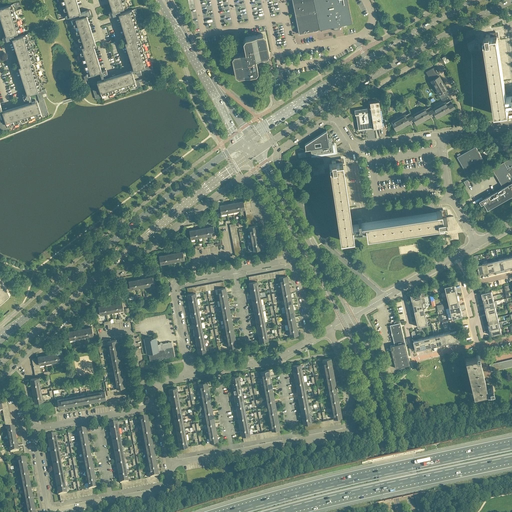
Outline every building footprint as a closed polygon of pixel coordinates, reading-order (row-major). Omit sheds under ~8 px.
[(70,17),(79,14),(74,0),(59,0),(61,4),(63,11),(65,18),(70,17)] [(110,0),(114,11),(115,12),(119,10),(120,10),(128,7),(126,0),(110,0)] [(320,29),(313,0),(292,0),(299,34),(317,30),(320,29)] [(352,23),(347,0),(313,0),(320,29),(320,30),(333,27),(334,31),(340,29),(339,26),(342,25),(352,23)] [(20,25),(18,18),(16,11),(14,4),(9,6),(8,6),(0,8),(0,16),(6,36),(7,36),(8,36),(13,35),(22,32),(20,25)] [(129,56),(132,63),(134,70),(136,69),(138,75),(145,73),(147,79),(148,81),(151,80),(152,79),(156,78),(153,70),(151,64),(149,65),(147,58),(145,51),(144,50),(142,44),(140,38),(143,37),(141,33),(141,30),(138,23),(136,16),(134,9),(129,11),(121,14),(120,14),(128,37),(126,37),(124,38),(125,42),(127,49),(129,56)] [(88,80),(89,80),(94,78),(93,74),(101,71),(102,71),(93,45),(96,44),(87,16),(71,20),(79,48),(77,48),(78,50),(84,70),(86,76),(84,77),(85,81),(86,81),(88,80)] [(21,66),(19,67),(27,94),(28,95),(36,92),(37,96),(47,93),(45,89),(43,90),(41,85),(34,62),(37,62),(28,34),(12,39),(21,66)] [(267,57),(269,54),(268,50),(265,36),(262,34),(245,38),(243,41),(245,50),(245,52),(236,54),(234,54),(232,57),(236,75),(239,77),(245,76),(256,74),(258,71),(257,65),(256,59),(260,58),(267,57)] [(507,103),(506,99),(501,65),(499,50),(497,41),(498,41),(497,36),(493,36),(493,37),(490,37),(490,34),(486,35),(486,38),(485,38),(483,38),(484,43),(485,50),(494,105),(495,114),(509,112),(508,112),(508,108),(507,103)] [(450,61),(446,55),(442,58),(445,64),(450,61)] [(447,90),(439,76),(440,74),(439,73),(437,73),(434,67),(426,72),(441,99),(443,98),(444,97),(446,96),(447,96),(449,95),(447,90)] [(94,96),(95,100),(102,98),(136,87),(137,89),(141,88),(139,82),(139,80),(136,81),(132,70),(102,80),(97,81),(98,84),(91,86),(94,96)] [(0,131),(8,129),(8,127),(47,114),(49,114),(47,111),(47,110),(44,98),(32,102),(2,112),(3,113),(0,114),(0,131)] [(436,118),(455,108),(451,100),(446,103),(445,102),(432,109),(434,114),(436,118)] [(383,127),(379,101),(369,102),(370,107),(369,107),(370,108),(354,110),(355,115),(356,115),(358,131),(373,128),(373,129),(383,127)] [(416,124),(434,114),(432,109),(430,107),(426,109),(425,108),(412,115),(410,113),(416,124)] [(405,126),(407,124),(414,120),(416,124),(410,113),(405,115),(405,114),(391,122),(396,131),(405,126)] [(332,143),(331,137),(328,137),(326,130),(326,131),(305,145),(306,150),(305,150),(310,149),(311,156),(335,153),(339,152),(335,152),(334,143),(332,143)] [(484,162),(476,147),(469,151),(470,152),(464,154),(464,153),(457,157),(466,173),(484,162)] [(485,198),(479,201),(482,205),(484,204),(488,210),(489,209),(496,206),(496,205),(497,205),(509,198),(511,196),(511,188),(511,187),(511,182),(511,181),(511,157),(491,169),(493,172),(493,171),(501,184),(502,185),(503,188),(502,188),(489,196),(485,198)] [(349,207),(348,200),(343,167),(342,162),(339,162),(339,163),(336,163),(335,160),(331,161),(332,164),(330,164),(329,164),(329,169),(330,169),(331,178),(335,200),(341,240),(340,240),(354,238),(353,234),(352,224),(351,220),(349,207)] [(443,223),(443,222),(447,221),(448,230),(455,229),(453,216),(445,217),(444,211),(441,211),(440,211),(436,212),(365,223),(366,232),(367,236),(438,225),(443,225),(443,223)] [(366,232),(365,223),(361,223),(360,220),(358,221),(358,223),(356,224),(356,223),(356,224),(352,224),(353,234),(366,232)] [(477,265),(479,275),(480,275),(484,274),(485,274),(482,264),(482,261),(476,263),(476,265),(477,265)] [(0,304),(9,296),(10,295),(0,277),(0,304)] [(492,296),(491,291),(492,291),(481,293),(481,294),(482,294),(483,299),(482,299),(493,296),(492,296)] [(423,292),(420,293),(410,295),(411,300),(425,297),(423,292)] [(426,302),(425,297),(411,300),(411,301),(413,305),(412,305),(412,306),(423,303),(426,302)] [(425,303),(423,303),(412,306),(413,306),(414,311),(413,311),(414,311),(424,309),(426,308),(425,303)] [(404,343),(402,333),(393,336),(395,344),(394,344),(395,345),(404,343)] [(159,350),(156,337),(151,338),(151,337),(144,339),(147,354),(149,354),(150,361),(167,358),(175,356),(173,347),(166,348),(159,350)] [(407,354),(404,343),(405,343),(404,343),(395,345),(390,346),(390,347),(391,346),(393,357),(407,354)] [(409,365),(407,354),(393,357),(396,368),(395,368),(395,369),(399,368),(399,369),(405,368),(404,366),(410,365),(409,365)] [(486,392),(482,374),(477,357),(479,356),(476,356),(465,359),(467,359),(475,394),(473,394),(474,395),(486,392)] [(262,378),(260,378),(261,384),(263,384),(271,382),(270,376),(262,378)] [(308,387),(306,381),(304,382),(296,384),(297,390),(305,388),(308,387)]
